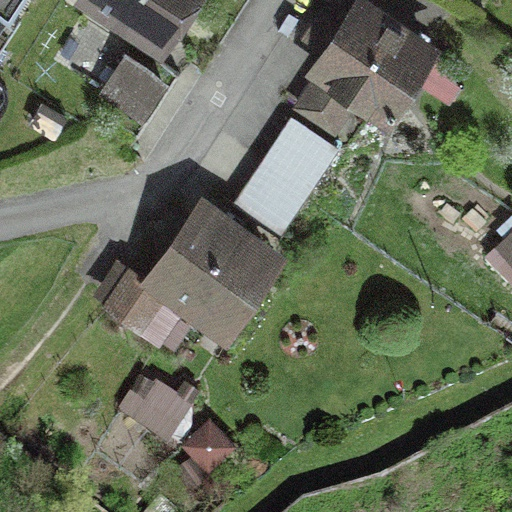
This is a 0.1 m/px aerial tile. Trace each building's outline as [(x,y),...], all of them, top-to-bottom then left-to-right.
[(0,0),(0,29),(19,0),(0,0)] [(81,0),(76,8),(145,59),(188,0),(81,0)] [(422,46),(353,0),(339,0),(294,66),(372,119),(422,46)] [(143,89),(102,63),(76,103),(117,129),(143,89)] [(334,143),(290,116),(259,161),(305,191),(334,143)] [(305,191),(259,161),(234,201),(280,230),(305,191)] [(206,199),(153,272),(221,320),(274,247),(206,199)] [(511,227),(497,242),(511,258),(511,227)] [(131,269),(109,299),(165,342),(188,312),(131,269)]
